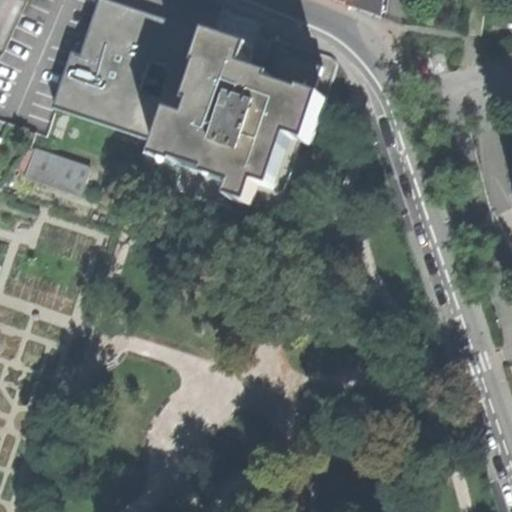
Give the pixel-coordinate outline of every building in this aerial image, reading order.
[(253,56),(211,42),(221,12),(185,0),(119,0),(118,5),(103,0),(102,0),(84,56),(75,53),(56,108),(75,114),(151,139),(146,152),(162,158),(186,166),(214,175),(244,185),(239,202),(236,209),(275,222),(282,199),(302,139),(313,143),(316,136),(327,103),(314,98),(324,69),(284,55),(273,86),(246,77),(253,56)] [(200,0),(185,0),(221,12),(211,42),(253,56),(246,77),(273,86),(284,55),(324,69),(314,98),(327,103),(339,68),(339,65),(337,62),(335,59),(332,57),(271,36),(270,40),(247,32),(249,26),(249,23),(248,20),(247,18),(246,16),(244,15),(204,1),(200,0)] [(385,0),(352,0),(352,7),(367,13),(384,19),(385,0)] [(473,2),(468,37),(483,39),(487,4),(473,2)] [(73,190),(82,166),(67,161),(37,150),(28,173),(73,190)] [(83,193),(91,169),(82,166),(73,190),(83,193)]
